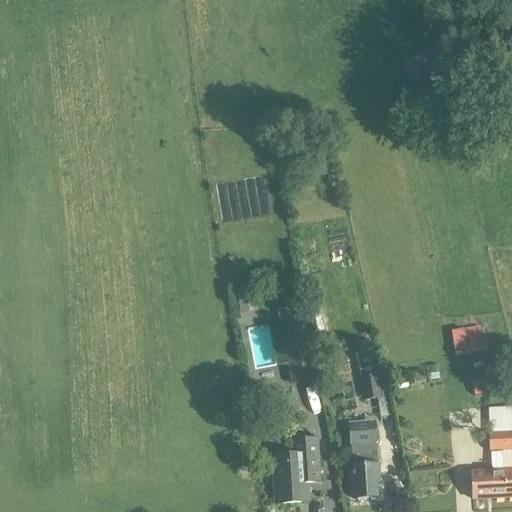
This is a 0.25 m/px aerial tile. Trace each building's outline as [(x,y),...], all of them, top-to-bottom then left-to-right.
[(259,312),(254,287),(235,291),(241,316),(259,312)] [(316,382),(303,318),(279,323),(291,386),(316,382)] [(452,334),(456,358),(487,354),(484,338),(482,338),(480,329),(452,334)] [(475,398),(508,393),(505,377),(503,361),(483,364),(486,380),(472,382),(475,398)] [(377,377),(361,380),(365,404),(381,401),(377,377)] [(375,445),(373,423),(350,425),(353,458),(352,459),(353,468),(351,469),(353,501),(356,501),(358,504),(365,503),(367,500),(378,499),(377,485),(380,484),(379,467),(377,467),(375,445)] [(314,439),(315,437),(315,431),(308,424),(303,429),(314,439)] [(511,434),(489,435),(489,454),(511,452),(511,434)] [(277,504),(309,503),(308,484),(322,483),(320,441),(294,442),(294,456),(274,457),(277,504)] [(511,471),(472,473),(473,502),(492,501),(511,500),(511,471)]
